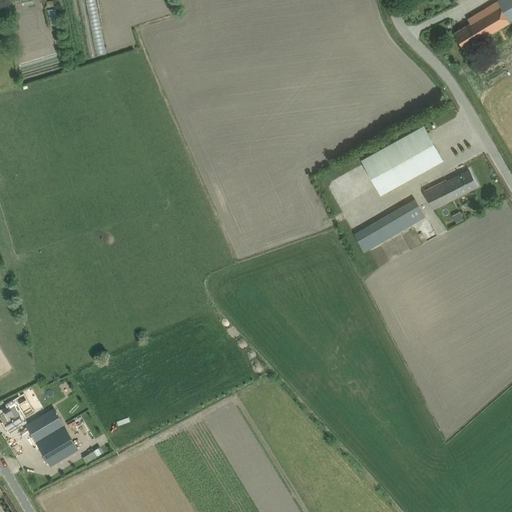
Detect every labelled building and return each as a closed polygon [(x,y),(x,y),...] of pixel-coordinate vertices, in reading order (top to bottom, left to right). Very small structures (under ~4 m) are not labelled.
[(511,0),(499,0),(477,14),(468,19),(471,23),(455,32),(464,48),(478,40),(479,41),(487,36),(498,29),(497,28),(502,26),(502,27),(511,20),(511,0)] [(361,159),(381,194),(443,160),(424,124),(361,159)] [(446,180),(424,192),(433,208),(477,185),(469,170),(447,182),(446,180)] [(354,233),(365,251),(425,216),(415,198),(354,233)] [(461,214),(453,218),(456,223),(463,219),(461,214)] [(36,410),(30,401),(17,409),(14,405),(1,413),(9,428),(23,420),(22,418),(36,410)] [(50,402),(49,403),(40,408),(44,414),(26,424),(51,466),(78,449),(68,431),(79,424),(75,418),(64,425),(54,407),(58,405),(55,401),(51,403),(50,402)]
